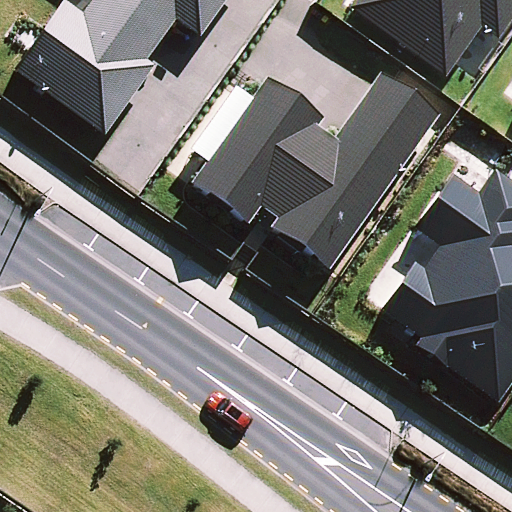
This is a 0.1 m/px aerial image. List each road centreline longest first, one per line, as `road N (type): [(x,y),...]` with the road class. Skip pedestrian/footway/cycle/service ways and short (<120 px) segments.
road 1 (secondary): [(0,232),(290,437)]
road 2 (secondary): [(290,437),(449,511)]
